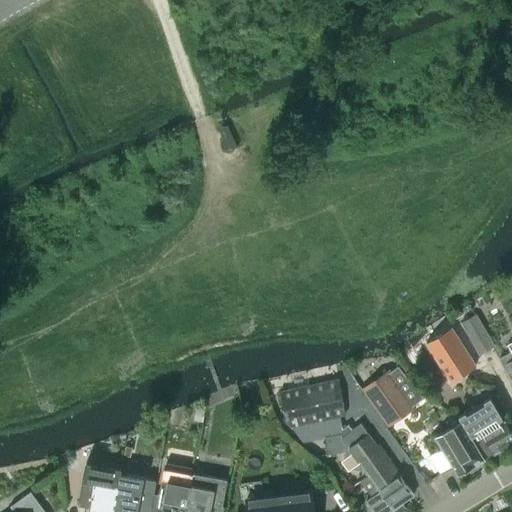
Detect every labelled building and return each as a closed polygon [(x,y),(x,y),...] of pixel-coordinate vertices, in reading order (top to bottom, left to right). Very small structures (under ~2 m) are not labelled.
[(236,131),(227,135),(237,157),(246,153),(236,131)] [(476,313),(460,322),(479,355),(495,346),(476,313)] [(425,339),(450,380),(478,363),(452,322),(425,339)] [(511,344),(510,345),(511,348),(511,352),(501,358),(509,372),(511,370),(511,344)] [(294,426),(341,416),(348,415),(337,365),(286,376),(288,389),(280,391),(287,423),(294,426)] [(414,408),(413,405),(423,397),(398,365),(388,372),(366,389),(392,424),(414,408)] [(460,415),(486,459),(511,443),(511,427),(507,419),(500,423),(498,420),(503,417),(491,396),(460,415)] [(486,459),(460,415),(449,422),(453,428),(438,437),(461,474),(486,459)] [(341,416),(294,426),(305,442),(325,439),(325,440),(344,436),(343,430),(341,416)] [(344,436),(325,440),(328,454),(345,451),(343,459),(353,452),(356,458),(357,456),(359,459),(379,445),(363,424),(355,430),(351,425),(343,430),(344,436)] [(360,481),(390,459),(380,444),(379,445),(359,459),(357,456),(356,458),(359,463),(350,468),(351,470),(360,470),(362,469),(366,475),(359,481),(360,481)] [(378,488),(400,473),(390,459),(360,481),(371,497),(380,491),(378,488)] [(187,511),(189,500),(188,499),(192,473),(164,468),(160,494),(156,511),(187,511)] [(119,481),(113,511),(151,511),(155,493),(153,493),(155,479),(120,472),(118,481),(119,481)] [(189,500),(187,511),(223,511),(229,479),(194,473),(189,500)] [(415,494),(400,473),(378,488),(380,491),(371,497),(367,500),(375,511),(388,511),(390,511),(403,511),(407,509),(402,502),(415,494)] [(90,511),(97,511),(113,511),(119,481),(118,481),(83,475),(82,481),(78,506),(90,508),(90,511)] [(317,511),(314,489),(247,499),(249,511),(317,511)] [(46,511),(32,492),(12,506),(16,511),(14,511),(46,511)]
